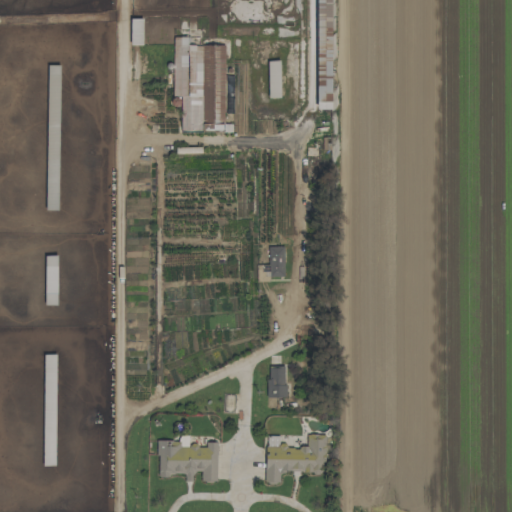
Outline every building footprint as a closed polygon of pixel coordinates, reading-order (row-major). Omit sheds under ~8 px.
[(329,109),(330,1),(315,1),(314,51),(322,51),(322,63),(315,63),(314,109),(329,109)] [(128,19),(129,45),(142,45),(141,18),(128,19)] [(223,45),(186,45),(186,37),(172,36),(171,96),(188,96),(187,123),(222,124),(223,45)] [(278,97),(278,61),(266,61),(266,97),(278,97)] [(45,209),(56,210),(58,65),(46,65),(45,209)] [(283,247),(267,247),(267,276),(282,276),(283,247)] [(43,305),(55,305),(56,255),(43,255),(43,305)] [(266,390),(274,390),(275,397),(283,396),(283,367),(266,367),(266,390)] [(54,368),(42,368),(41,465),(53,466),(54,368)] [(263,483),(277,483),(278,471),(322,473),(323,434),(305,434),(305,447),(285,447),(285,443),(277,443),(277,436),(265,436),(263,483)] [(156,475),(184,475),(184,481),(190,481),(191,472),(200,472),(199,481),(215,481),(215,442),(204,442),(204,445),(183,445),(166,445),(166,440),(156,440),(156,475)]
